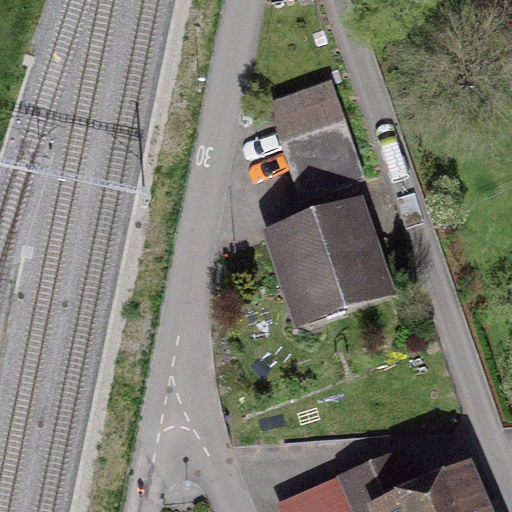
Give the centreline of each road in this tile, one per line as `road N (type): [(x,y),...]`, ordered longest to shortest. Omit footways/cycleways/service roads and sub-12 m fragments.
road 1 (residential): [(511,493),(338,0)]
road 2 (residential): [(247,0),(177,345)]
road 3 (residential): [(249,511),(177,345)]
road 4 (residential): [(177,345),(142,511)]
